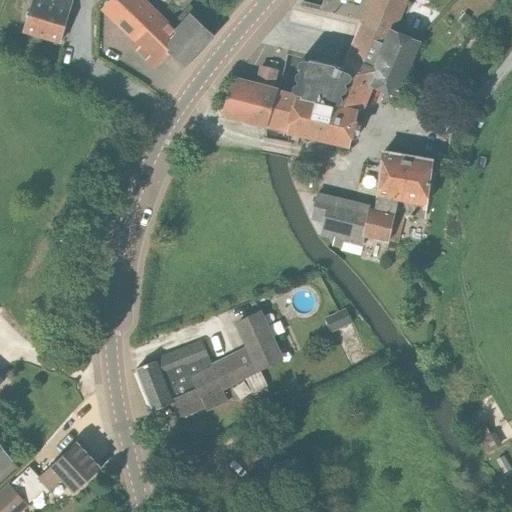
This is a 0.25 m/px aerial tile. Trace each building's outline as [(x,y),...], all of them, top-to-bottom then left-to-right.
[(69,11),(72,0),(32,0),(29,12),(27,11),(25,16),(27,17),(23,30),(61,41),(61,40),(69,13),(70,11),(69,11)] [(111,0),(103,10),(108,15),(117,23),(130,35),(136,42),(132,46),(155,67),(169,53),(185,67),(215,36),(213,34),(200,22),(197,19),(202,14),(190,3),(169,25),(143,0),(111,0)] [(406,0),(372,0),(362,24),(390,36),(392,31),(394,32),(406,0)] [(464,12),(458,20),(467,28),(474,20),(464,12)] [(278,91),(266,128),(287,134),(288,134),(348,145),(350,146),(358,111),(360,111),(360,110),(360,109),(370,84),(396,95),(419,42),(394,32),(392,31),(390,36),(362,24),(345,68),(310,60),(310,61),(305,60),(296,94),(302,96),(302,98),(296,96),(278,91)] [(256,85),(272,89),(277,70),(261,66),(256,85)] [(232,79),(221,114),(241,120),(265,127),(266,128),(278,91),(272,89),(256,85),(232,79)] [(317,193),(311,219),(324,222),(321,236),(323,236),(334,239),(332,246),(341,248),(343,241),(361,246),(362,246),(364,237),(389,243),(390,241),(395,212),(398,200),(406,155),(403,155),(383,151),(377,196),(375,206),(329,196),(317,193)] [(395,212),(390,241),(398,243),(404,214),(424,218),(432,160),(406,155),(398,200),(395,212)] [(337,312),(325,318),(331,332),(340,328),(352,323),(345,308),(337,312)] [(243,319),(234,323),(245,347),(257,372),(259,371),(280,360),(283,359),(270,331),(261,311),(243,319)] [(201,343),(164,357),(168,369),(175,365),(182,381),(192,376),(195,384),(200,382),(203,387),(207,384),(212,395),(223,390),(223,389),(245,378),(257,372),(245,347),(209,364),(201,343)] [(157,360),(136,368),(137,370),(153,411),(171,403),(174,402),(175,402),(181,417),(206,407),(203,399),(212,395),(207,384),(203,387),(200,382),(195,384),(192,376),(182,381),(175,365),(168,369),(164,357),(157,360)] [(203,399),(206,407),(208,410),(227,401),(223,390),(212,395),(203,399)] [(274,409),(269,399),(262,402),(261,407),(264,414),(274,409)] [(489,429),(484,421),(474,427),(479,435),(489,429)] [(75,493),(101,468),(77,442),(39,479),(27,467),(0,494),(0,511),(19,511),(27,504),(42,489),(47,493),(62,479),(75,493)] [(0,471),(13,462),(0,444),(0,471)]
